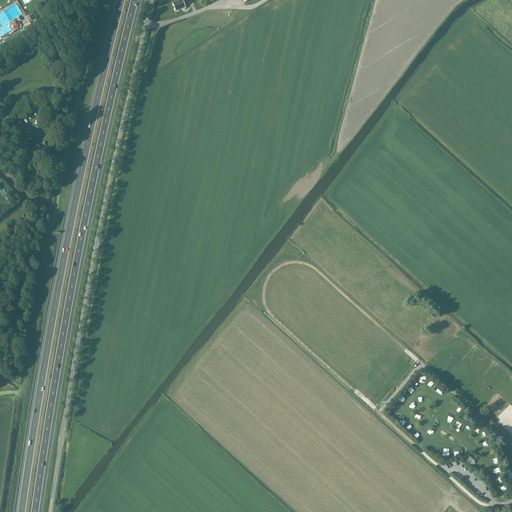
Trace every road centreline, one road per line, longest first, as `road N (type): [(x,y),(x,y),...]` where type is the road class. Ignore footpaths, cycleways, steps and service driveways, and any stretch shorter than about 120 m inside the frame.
road 1 (unclassified): [(50,511),(89,278),(151,0)]
road 2 (motorway): [(34,511),(73,274),(134,0)]
road 3 (motorway): [(120,0),(69,228),(21,511)]
road 4 (track): [(495,505),(462,488),(266,310),(272,271),(310,266)]
road 5 (track): [(310,266),(511,445)]
